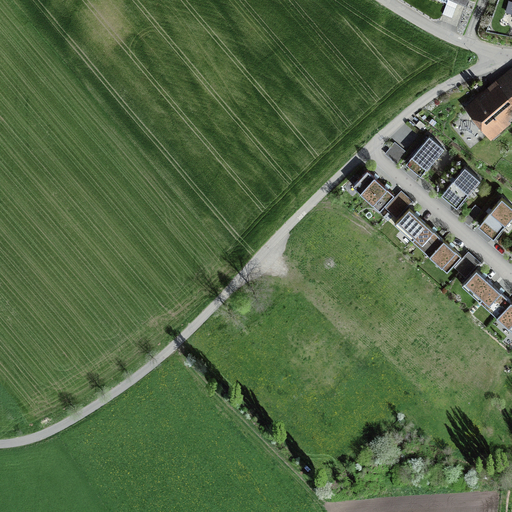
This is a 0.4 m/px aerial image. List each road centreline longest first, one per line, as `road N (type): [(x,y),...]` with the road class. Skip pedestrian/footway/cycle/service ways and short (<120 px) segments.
road 1 (unclassified): [(0,444),(69,423),(115,390),(369,149)]
road 2 (residential): [(511,277),(369,149)]
road 3 (unclassified): [(369,149),(407,113),(499,56)]
road 4 (unclassified): [(499,56),(389,0)]
